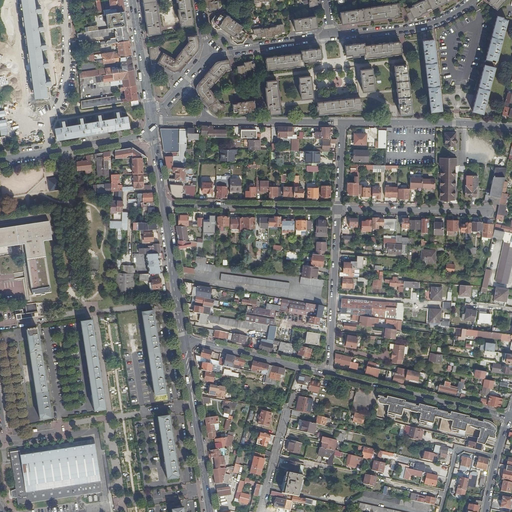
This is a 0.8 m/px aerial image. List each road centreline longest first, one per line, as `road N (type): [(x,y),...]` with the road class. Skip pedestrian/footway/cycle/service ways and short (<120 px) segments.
road 1 (tertiary): [(508,417),(328,373)]
road 2 (residential): [(338,208),(162,206)]
road 3 (secondary): [(208,511),(183,339)]
road 4 (residential): [(511,127),(343,122)]
road 5 (residential): [(328,373),(338,208)]
road 6 (residential): [(150,127),(0,160)]
road 7 (tertiary): [(328,373),(183,339)]
road 8 (residential): [(331,36),(423,26),(473,0)]
road 9 (residential): [(338,208),(484,211)]
road 10 (secondary): [(183,339),(162,206)]
road 11 (residential): [(210,121),(343,122)]
road 12 (residential): [(204,55),(331,36)]
road 13 (secondary): [(150,127),(132,0)]
